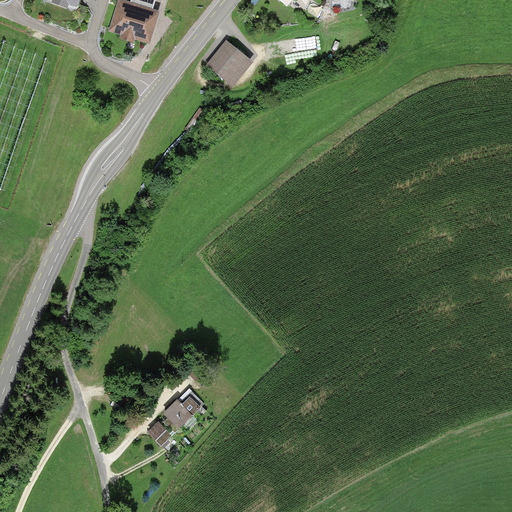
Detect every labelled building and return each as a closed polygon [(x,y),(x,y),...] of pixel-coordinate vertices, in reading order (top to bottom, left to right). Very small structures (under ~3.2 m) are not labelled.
[(78,14),(82,0),(45,0),(45,1),(54,5),(53,9),(68,14),(69,11),(78,14)] [(132,0),(130,7),(119,3),(108,36),(120,40),(119,43),(135,48),(136,46),(149,50),(159,18),(151,15),(156,0),(132,0)] [(254,63),(227,41),(207,64),(235,86),(254,63)] [(112,386),(103,397),(112,404),(121,393),(112,386)] [(180,403),(191,414),(202,404),(191,392),(180,403)] [(176,398),(163,411),(178,427),(191,414),(180,403),(176,398)]
